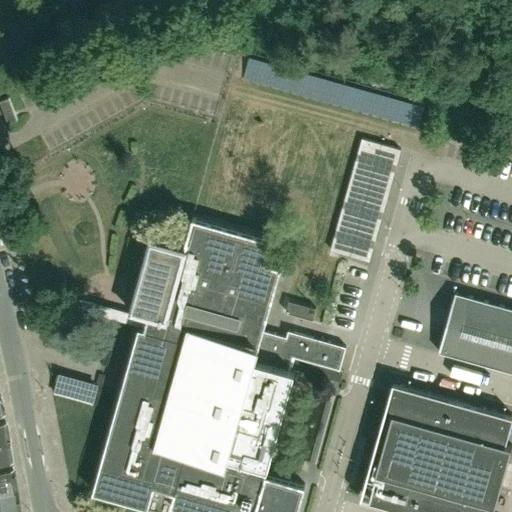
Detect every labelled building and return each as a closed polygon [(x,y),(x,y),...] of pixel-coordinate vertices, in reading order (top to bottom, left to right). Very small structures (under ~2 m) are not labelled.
[(427,131),(434,105),(258,58),(251,84),(427,131)] [(17,119),(9,96),(0,99),(0,100),(8,122),(17,119)] [(362,137),(330,249),(369,260),(401,148),(362,137)] [(139,326),(93,491),(148,506),(154,486),(175,492),(171,506),(192,511),(296,511),(305,483),(266,472),(295,370),(290,368),(293,356),(339,369),(346,345),(288,329),(286,336),(264,330),(281,267),(266,263),(272,240),(192,217),(184,247),(149,237),(129,311),(147,316),(144,327),(139,326)] [(511,306),(455,291),(439,350),(511,370),(511,306)] [(289,299),(286,311),(313,318),(316,307),(289,299)] [(414,511),(486,511),(489,502),(495,504),(511,444),(506,442),(511,420),(511,413),(393,381),(360,497),(414,511)] [(0,460),(11,459),(8,440),(0,441),(0,460)] [(0,491),(15,489),(11,467),(0,468),(0,491)] [(0,511),(5,511),(18,510),(15,489),(0,491),(0,511)]
